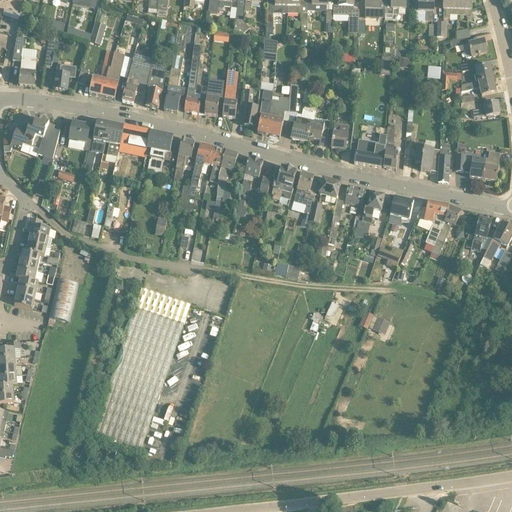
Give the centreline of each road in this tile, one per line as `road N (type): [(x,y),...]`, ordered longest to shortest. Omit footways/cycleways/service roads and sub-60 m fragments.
road 1 (residential): [(511,209),(172,128),(0,99)]
road 2 (residential): [(214,511),(511,476)]
road 3 (track): [(453,302),(410,290),(329,288),(205,269)]
road 4 (residential): [(205,269),(125,257),(66,237),(24,201)]
